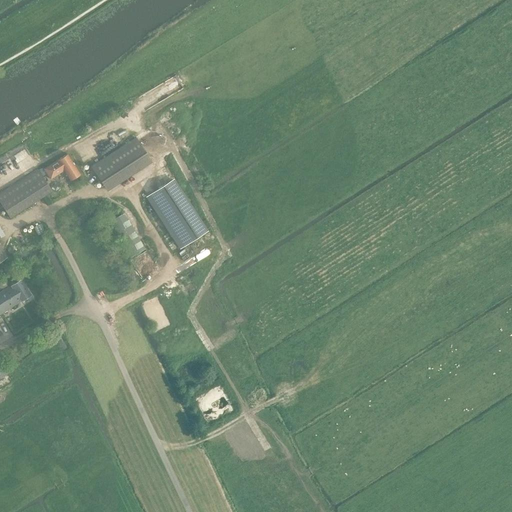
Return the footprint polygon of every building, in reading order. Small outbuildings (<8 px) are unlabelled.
[(91,167),(105,189),(150,159),(136,138),(91,167)] [(85,143),(77,149),(84,158),(92,152),(85,143)] [(70,181),(80,174),(67,154),(43,169),(50,179),(63,171),(70,181)] [(0,204),(9,219),(52,191),(37,169),(0,192),(0,204)] [(172,180),(147,196),(180,248),(206,232),(172,180)] [(110,221),(130,257),(145,249),(132,227),(128,220),(127,220),(124,214),(110,221)] [(41,224),(34,228),(38,236),(45,232),(41,224)] [(20,280),(0,292),(0,311),(2,314),(9,309),(14,310),(18,308),(18,303),(30,296),(20,280)] [(1,363),(0,360),(0,389),(12,382),(1,363)]
